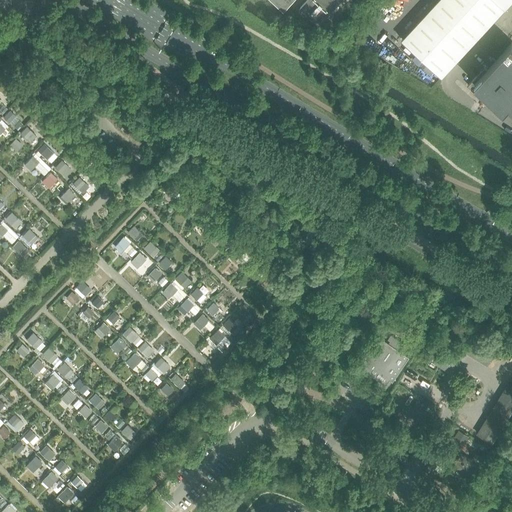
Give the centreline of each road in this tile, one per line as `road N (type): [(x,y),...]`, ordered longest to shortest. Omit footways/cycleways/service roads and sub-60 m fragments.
road 1 (primary): [(63,0),(511,270)]
road 2 (primary): [(511,237),(119,0)]
road 3 (unclassified): [(443,511),(279,418),(234,435),(161,511)]
